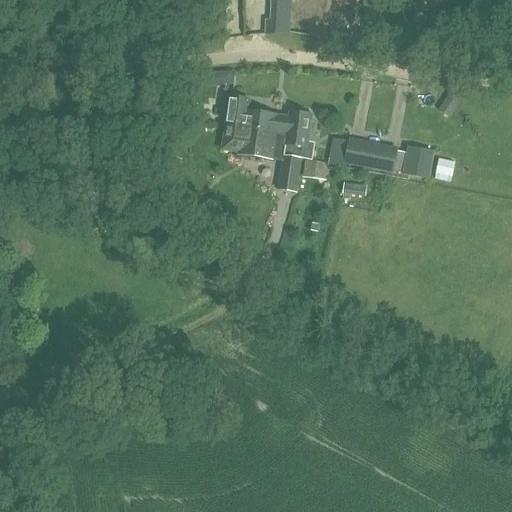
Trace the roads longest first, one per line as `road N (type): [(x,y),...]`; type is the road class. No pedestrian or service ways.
road 1 (track): [(511,434),(94,227),(47,79)]
road 2 (unclassified): [(238,58),(0,84)]
road 3 (track): [(473,85),(300,58),(238,58)]
